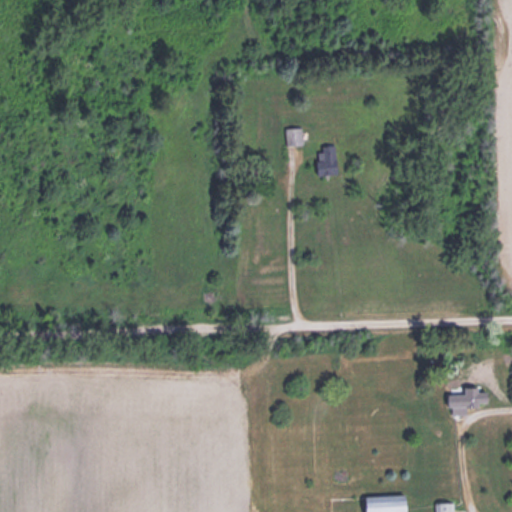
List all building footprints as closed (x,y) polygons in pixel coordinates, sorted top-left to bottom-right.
[(285,125),(285,143),(301,143),(301,125),(285,125)] [(336,143),(317,143),(317,172),(336,172),(336,143)] [(487,400),(486,389),(478,389),(477,384),(448,385),(449,414),(465,414),(465,405),(478,405),(478,400),(487,400)] [(364,493),(364,511),(404,511),(405,493),(364,493)] [(450,511),(450,500),(434,500),(434,511),(450,511)]
